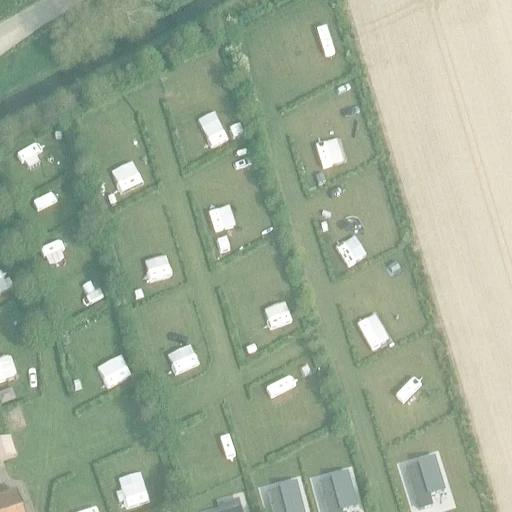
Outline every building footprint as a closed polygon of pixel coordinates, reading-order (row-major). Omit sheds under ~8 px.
[(25,136),(30,163),(49,159),(43,132),(25,136)] [(45,195),(61,190),(58,180),(42,185),(45,195)] [(232,225),(259,215),(255,203),(227,213),(232,225)] [(73,223),(56,228),(62,248),(79,242),(73,223)] [(0,281),(20,274),(12,255),(0,259),(0,281)] [(5,314),(26,314),(26,303),(5,302),(5,314)] [(253,336),(284,325),(276,302),(245,313),(253,336)] [(105,305),(82,316),(90,332),(113,320),(105,305)] [(315,398),(283,411),(287,422),(319,410),(315,398)] [(21,425),(1,428),(4,450),(25,446),(21,425)] [(316,443),(297,457),(310,475),(329,461),(316,443)] [(434,507),(431,496),(447,491),(436,457),(419,462),(420,465),(407,469),(420,511),(434,507)] [(331,477),(332,481),(320,484),(326,511),(343,511),(358,508),(349,472),(331,477)] [(280,487),(281,491),(268,494),(272,511),(305,511),(298,482),(280,487)] [(0,511),(21,511),(16,494),(0,499),(0,511)] [(226,511),(240,511),(238,503),(225,506),(226,511)]
